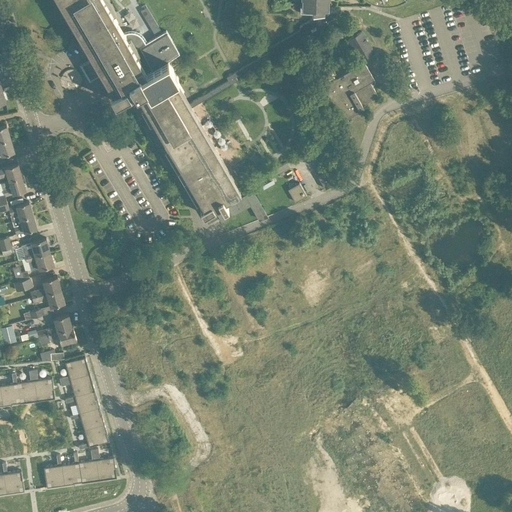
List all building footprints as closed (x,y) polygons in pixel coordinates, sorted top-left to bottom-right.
[(239,189),(191,107),(188,104),(174,78),(177,76),(171,66),(179,62),(175,55),(179,53),(166,30),(161,33),(147,41),(143,35),(140,33),(138,31),(135,30),(132,30),(129,30),(125,30),(122,32),(111,14),(103,0),(62,0),(77,25),(105,71),(100,74),(111,93),(110,93),(110,94),(115,102),(125,96),(134,90),(156,128),(203,206),(199,208),(200,209),(203,214),(207,212),(212,220),(219,216),(222,221),(250,204),(259,219),(267,216),(252,191),(241,197),(238,191),(240,190),(239,189)] [(117,0),(123,8),(128,15),(133,12),(125,0),(117,0)] [(300,0),(301,5),(300,5),(300,13),(312,14),(312,18),(299,26),(299,30),(267,49),(269,52),(226,77),(228,80),(188,104),(191,107),(237,80),(236,77),(279,52),(277,49),(316,25),(317,12),(324,13),(324,12),(323,12),(323,7),(328,7),(328,0),(364,0),(367,1),(369,2),(371,4),(374,5),(377,5),(380,6),(383,6),(391,6),(398,4),(406,1),(406,0),(405,0),(404,0),(300,0)] [(156,34),(162,31),(149,5),(143,9),(156,34)] [(333,18),(326,22),(329,27),(336,23),(333,18)] [(362,32),(348,40),(360,60),(374,52),(362,32)] [(364,62),(323,86),(343,121),(360,111),(359,109),(363,107),(362,105),(378,96),(367,77),(371,74),(364,62)] [(0,141),(10,138),(6,125),(0,126),(0,141)] [(10,138),(0,141),(0,155),(14,152),(10,138)] [(8,180),(21,176),(17,163),(0,168),(0,177),(7,175),(8,180)] [(342,179),(335,167),(318,177),(325,189),(342,179)] [(21,176),(8,180),(8,181),(1,183),(4,196),(25,190),(21,176)] [(299,183),(288,189),(295,202),(306,195),(299,183)] [(12,221),(33,215),(29,201),(8,207),(10,214),(12,221)] [(12,221),(11,221),(13,227),(14,226),(16,234),(37,228),(33,215),(12,221)] [(26,258),(50,251),(46,238),(21,245),(24,255),(24,254),(26,258)] [(10,241),(0,243),(0,246),(1,250),(12,247),(10,241)] [(50,251),(26,258),(27,261),(29,261),(31,269),(38,267),(39,269),(54,264),(50,251)] [(17,281),(30,277),(27,270),(21,272),(15,274),(17,281)] [(32,297),(61,289),(57,276),(42,280),(45,288),(42,289),(42,288),(31,291),(32,297)] [(30,277),(17,281),(13,282),(16,291),(33,285),(31,277),(30,277)] [(61,289),(32,297),(34,302),(45,299),(45,298),(47,297),(50,306),(52,306),(65,302),(61,289)] [(26,319),(43,314),(41,307),(24,312),(26,319)] [(38,336),(72,327),(68,314),(54,318),(56,326),(54,327),(54,326),(36,331),(37,336),(38,336)] [(12,325),(0,327),(4,344),(16,341),(12,325)] [(72,327),(38,336),(40,344),(50,342),(49,339),(57,336),(56,335),(58,335),(61,344),(76,339),(73,326),(72,327)] [(28,332),(29,338),(37,336),(36,331),(35,329),(27,331),(28,332)] [(85,356),(65,362),(70,379),(89,374),(87,366),(88,366),(85,356)] [(89,374),(70,379),(75,396),(94,390),(94,391),(95,391),(92,381),(91,381),(89,374)] [(53,377),(35,379),(38,399),(46,398),(46,399),(56,397),(53,377)] [(35,379),(18,382),(21,401),(20,401),(20,402),(30,401),(30,400),(38,399),(35,379)] [(9,383),(1,384),(4,404),(3,404),(3,405),(13,404),(13,403),(20,401),(21,401),(18,382),(9,383)] [(79,413),(98,407),(99,407),(97,398),(96,398),(94,391),(94,390),(75,396),(79,413)] [(98,407),(79,413),(84,429),(104,424),(102,415),(101,415),(98,407)] [(104,424),(84,429),(89,446),(109,441),(109,440),(108,440),(106,433),(107,433),(104,424)] [(113,456),(96,459),(99,478),(107,477),(107,478),(116,477),(113,456)] [(96,459),(79,461),(81,481),(81,482),(91,480),(91,479),(99,478),(96,459)] [(61,464),(64,484),(74,483),(74,482),(81,481),(79,461),(61,464)] [(64,484),(61,464),(44,466),(47,487),(48,487),(48,486),(55,485),(55,486),(64,484)] [(21,470),(3,472),(6,493),(16,492),(16,491),(23,489),(23,490),(24,490),(21,470)]
